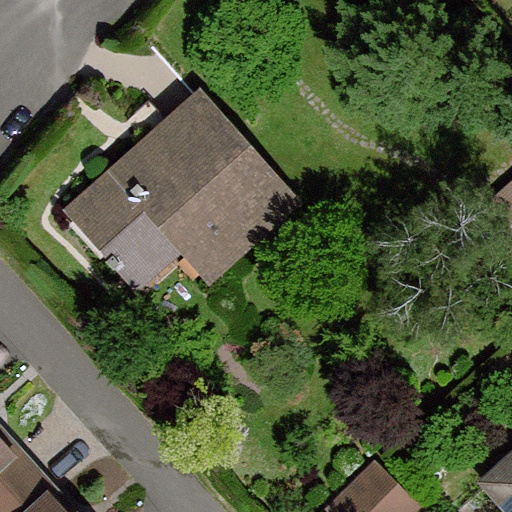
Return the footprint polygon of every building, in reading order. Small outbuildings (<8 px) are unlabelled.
[(210,270),(292,198),(198,92),(71,204),(113,252),(160,212),(188,241),(210,270)] [(511,188),(476,220),(510,259),(511,257),(511,188)] [(113,252),(139,281),(188,241),(160,212),(113,252)] [(78,511),(0,425),(0,511),(78,511)] [(511,457),(490,477),(511,501),(511,457)] [(376,465),(333,508),(337,511),(408,511),(415,505),(376,465)]
